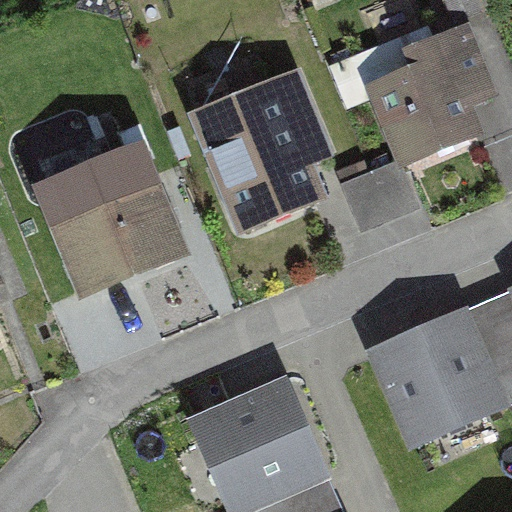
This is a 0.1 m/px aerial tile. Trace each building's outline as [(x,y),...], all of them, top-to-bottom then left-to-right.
[(473,0),(431,0),(440,23),(477,9),(473,0)] [(424,37),(339,69),(352,104),(368,98),(394,165),(469,137),(459,111),(481,102),(458,43),(431,54),(424,37)] [(293,89),(195,124),(233,228),(308,201),(295,168),(319,160),(293,89)] [(147,200),(55,233),(77,292),(168,259),(147,200)] [(461,324),(379,357),(413,439),(494,406),(461,324)] [(280,391),(198,424),(232,506),(314,473),(280,391)]
